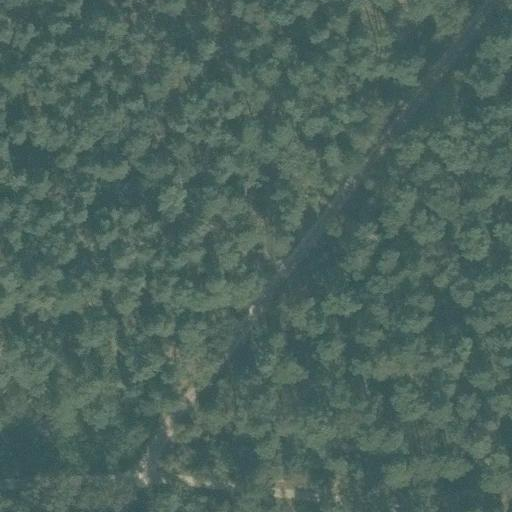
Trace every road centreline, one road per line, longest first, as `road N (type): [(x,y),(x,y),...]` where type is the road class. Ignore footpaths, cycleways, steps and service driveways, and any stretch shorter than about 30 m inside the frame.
road 1 (track): [(491,0),(275,283)]
road 2 (track): [(109,0),(176,186),(275,283)]
road 3 (track): [(136,475),(439,511)]
road 4 (track): [(275,283),(136,475)]
road 5 (track): [(136,475),(0,486)]
